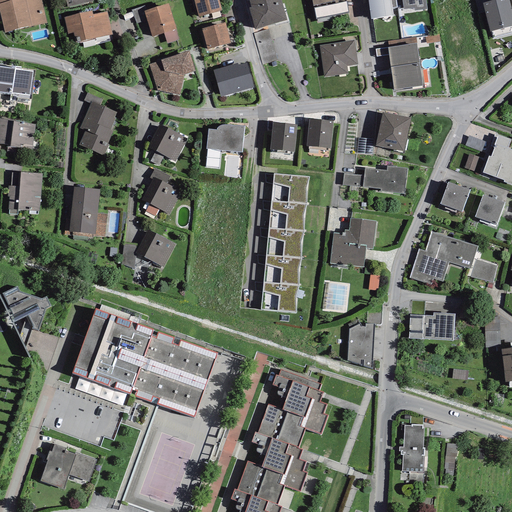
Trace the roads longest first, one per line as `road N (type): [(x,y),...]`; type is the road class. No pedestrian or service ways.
road 1 (residential): [(269,112),(171,110),(59,65),(0,52)]
road 2 (residential): [(469,106),(406,244),(393,295)]
road 3 (residential): [(469,106),(269,112)]
road 4 (residential): [(386,396),(511,438)]
road 5 (residential): [(393,295),(479,301),(511,319)]
